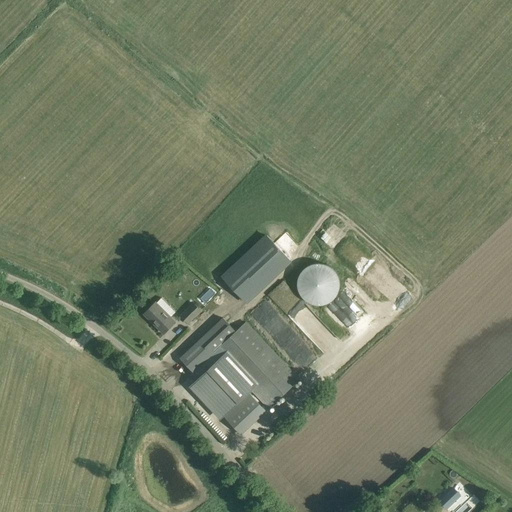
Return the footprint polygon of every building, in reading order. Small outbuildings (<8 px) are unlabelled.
[(266,235),(222,276),(247,303),(291,262),(266,235)] [(320,263),(314,263),(309,265),(307,266),(304,268),(300,273),(299,275),(297,282),(298,286),(299,291),(301,296),(303,298),(307,301),(310,303),(313,304),(317,305),(320,305),(323,305),(329,302),(331,301),(335,297),(337,295),(339,290),(340,282),(340,279),(338,274),(337,272),(333,268),(331,266),(325,264),(320,263)] [(156,302),(151,307),(144,314),(145,314),(145,313),(153,321),(152,322),(164,333),(175,322),(156,302)] [(188,323),(201,311),(193,303),(181,316),(188,323)] [(224,317),(180,358),(198,378),(189,386),(220,420),(224,416),(230,411),(232,409),(249,393),(252,390),(235,372),(224,361),(215,351),(237,331),(224,317)] [(224,361),(235,372),(269,408),(299,380),(246,323),(215,351),(224,361)] [(453,488),(439,502),(446,509),(461,495),(453,488)]
